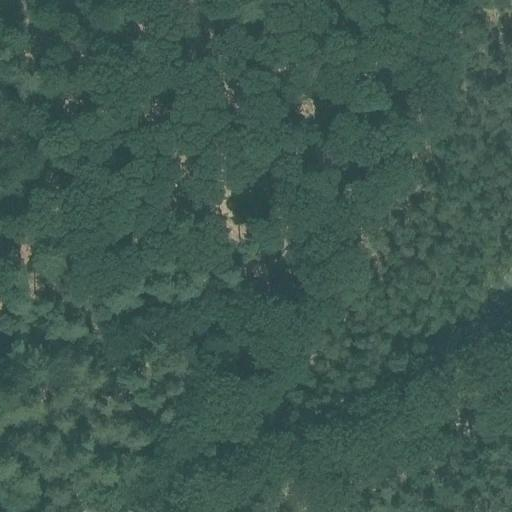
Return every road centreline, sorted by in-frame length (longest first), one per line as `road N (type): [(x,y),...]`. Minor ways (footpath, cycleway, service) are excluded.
road 1 (track): [(169,488),(172,455),(425,0)]
road 2 (tertiary): [(113,511),(381,390),(433,357),(511,286)]
